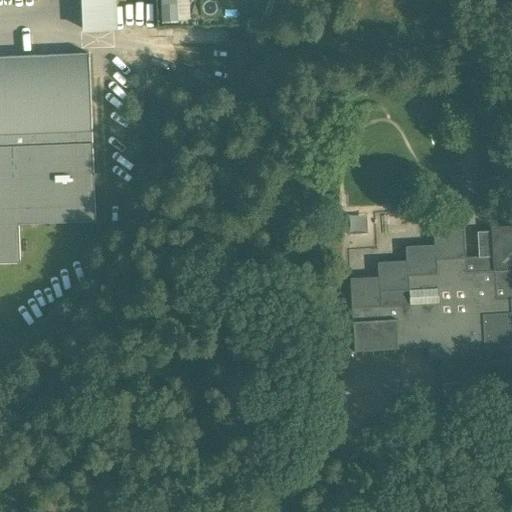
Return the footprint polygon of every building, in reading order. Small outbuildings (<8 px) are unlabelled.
[(111,0),(84,0),(86,31),(113,30),(111,0)] [(176,0),(160,0),(162,23),(177,22),(176,0)] [(0,264),(20,264),(18,226),(95,222),(88,54),(0,57),(0,264)] [(500,143),(482,144),(484,176),(502,175),(500,143)] [(378,278),(349,279),(353,352),(440,346),(442,397),(472,395),(470,367),(511,364),(511,333),(511,328),(511,226),(490,227),(490,231),(476,232),(478,257),(464,258),(463,229),(433,231),(434,245),(405,247),(406,261),(377,263),(378,278)]
